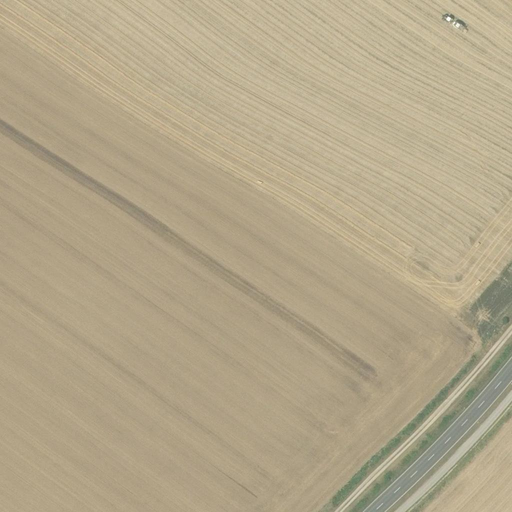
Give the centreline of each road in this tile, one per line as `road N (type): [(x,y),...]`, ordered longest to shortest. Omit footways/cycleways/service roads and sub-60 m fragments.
road 1 (track): [(389,511),(511,380)]
road 2 (secondary): [(421,511),(511,415)]
